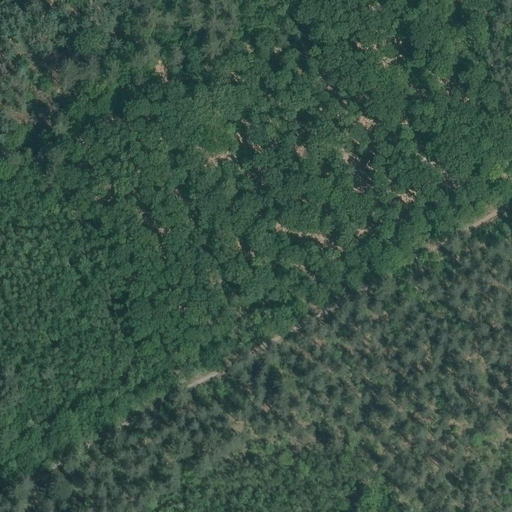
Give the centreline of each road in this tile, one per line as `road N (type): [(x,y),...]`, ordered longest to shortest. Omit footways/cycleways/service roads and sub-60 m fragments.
road 1 (track): [(21,473),(511,198)]
road 2 (unknown): [(511,184),(448,168),(419,141),(401,95),(384,0)]
